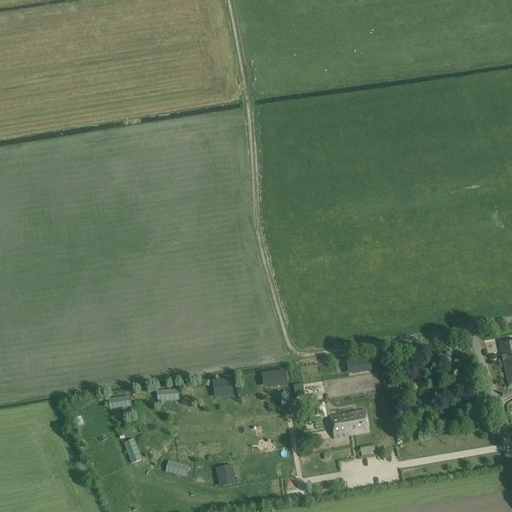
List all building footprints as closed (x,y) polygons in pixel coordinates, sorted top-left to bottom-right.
[(509,388),(511,387),(511,343),(511,339),(499,342),(509,388)] [(352,364),(353,374),(371,371),(370,361),(352,364)] [(260,378),(261,388),(279,385),(277,375),(260,378)] [(206,386),(207,396),(225,393),(224,383),(206,386)] [(185,387),(186,398),(202,397),(202,386),(185,387)] [(276,402),(282,398),(274,386),(268,391),(276,402)] [(156,393),(158,403),(176,401),(174,391),(156,393)] [(109,401),(111,410),(128,408),(127,398),(109,401)] [(317,420),(329,418),(327,406),(315,408),(317,420)] [(334,440),(368,434),(364,411),(330,417),(334,440)] [(232,448),(229,439),(214,443),(216,452),(232,448)] [(134,442),(125,446),(131,462),(141,459),(134,442)] [(360,447),(361,457),(373,455),(372,451),(374,451),(373,445),(360,447)] [(168,462),(166,471),(183,476),(186,466),(168,462)] [(228,468),(218,469),(221,487),(231,485),(228,468)]
